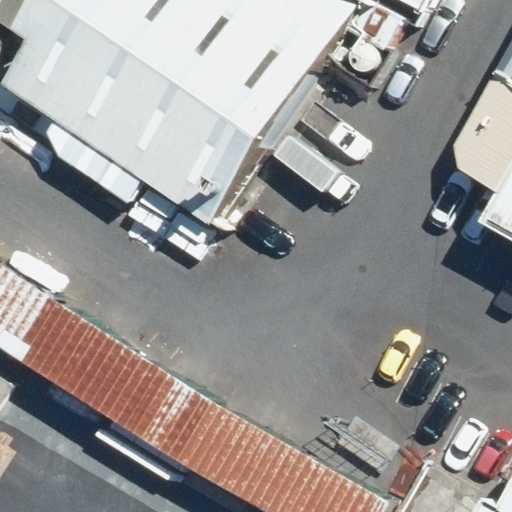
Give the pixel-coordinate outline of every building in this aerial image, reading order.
[(0,0),(0,77),(234,228),(376,9),(433,39),(454,0),(0,0)] [(511,40),(499,64),(511,71),(511,40)] [(511,511),(511,216),(509,222),(511,224),(511,507),(503,502),(496,511),(511,511)] [(394,511),(401,503),(0,249),(0,338),(274,511),(394,511)] [(0,423),(27,384),(0,366),(0,423)]
